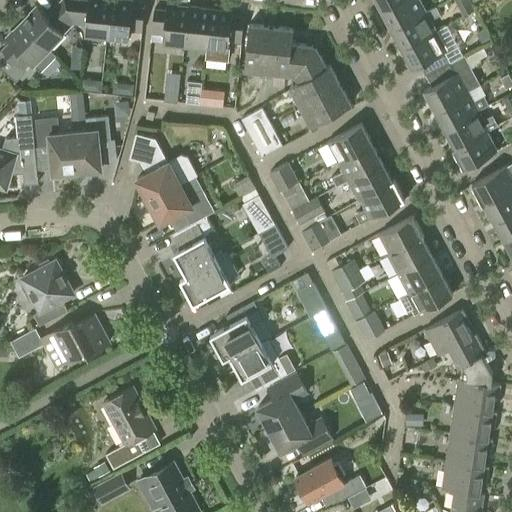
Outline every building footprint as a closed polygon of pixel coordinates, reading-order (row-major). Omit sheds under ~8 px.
[(48,47),(72,23),(63,0),(60,0),(46,15),(36,5),(21,21),(48,48),(48,47)] [(106,35),(109,0),(63,0),(72,23),(85,24),(84,33),(106,35)] [(109,0),(106,35),(128,37),(129,30),(141,31),(143,7),(131,6),(132,0),(109,0)] [(375,0),(381,10),(398,0),(375,0)] [(391,29),(425,11),(419,0),(398,0),(381,10),(391,29)] [(455,0),(462,14),(474,8),(469,0),(455,0)] [(184,43),(188,6),(166,3),(165,9),(153,8),(151,32),(152,32),(151,39),(162,41),(184,43)] [(425,11),(391,29),(401,48),(435,30),(429,19),(440,14),(436,5),(425,11)] [(205,46),(209,8),(188,6),(184,43),(205,46)] [(209,8),(205,46),(228,48),(228,40),(240,41),(243,18),(231,16),(232,10),(209,8)] [(56,54),(48,47),(48,48),(21,21),(5,37),(9,42),(1,50),(18,67),(27,58),(32,64),(34,62),(41,70),(56,54)] [(266,71),(270,26),(248,23),(243,69),(266,71)] [(288,74),(291,42),(292,28),(270,26),(266,71),(288,74)] [(425,74),(449,61),(443,50),(446,49),(435,30),(401,48),(412,68),(419,63),(425,74)] [(294,74),(313,45),(312,45),(291,42),(288,74),(294,74)] [(298,81),(325,66),(316,47),(313,45),(294,74),(298,81)] [(434,109),(468,91),(467,90),(480,84),(464,54),(450,62),(449,61),(425,74),(431,85),(423,89),(434,109)] [(299,105),(340,83),(329,64),(325,66),(298,81),(289,85),(299,105)] [(506,87),(511,83),(511,79),(508,72),(500,77),(506,87)] [(90,90),(91,79),(80,78),(79,89),(90,90)] [(200,101),(202,82),(188,80),(186,100),(200,101)] [(134,83),(124,82),(123,93),(133,94),(134,83)] [(340,83),(299,105),(310,125),(350,103),(340,83)] [(444,128),(478,110),(489,104),(483,94),(473,100),(468,91),(434,109),(444,128)] [(510,110),(511,108),(511,91),(503,96),(510,110)] [(83,102),(82,92),(70,94),(71,104),(83,102)] [(15,98),(16,112),(33,111),(32,97),(15,98)] [(130,113),(129,98),(114,99),(115,114),(130,113)] [(262,154),(282,143),(262,106),(242,117),(262,154)] [(486,130),(488,129),(498,124),(492,114),(483,119),(478,110),(444,128),(454,146),(452,147),(452,148),(486,130)] [(35,164),(31,114),(15,115),(17,136),(4,138),(1,149),(0,148),(0,185),(5,187),(10,170),(23,168),(23,166),(35,164)] [(72,130),(76,170),(84,169),(85,170),(87,171),(88,171),(91,171),(92,171),(95,170),(96,169),(98,168),(101,168),(98,140),(110,139),(107,115),(86,117),(87,129),(72,130)] [(76,170),(72,130),(58,132),(57,116),(34,118),(37,146),(49,145),(52,173),(56,172),(58,173),(59,174),(62,174),(63,174),(66,173),(67,173),(69,172),(71,171),(76,170)] [(337,161),(371,142),(360,123),(327,141),(337,161)] [(496,150),(486,130),(452,148),(462,168),(496,150)] [(145,201),(180,183),(198,174),(188,155),(181,153),(166,160),(154,138),(135,133),(128,158),(143,162),(148,171),(136,178),(139,184),(138,188),(145,201)] [(380,162),(381,161),(371,142),(337,161),(342,170),(332,176),(336,185),(347,179),(380,162)] [(280,190),(298,180),(288,160),(269,171),(280,190)] [(391,180),(381,161),(380,162),(347,179),(357,198),(392,180),(393,179),(393,178),(391,180)] [(511,187),(511,162),(471,184),(482,203),(511,187)] [(240,196),(255,188),(247,174),(232,182),(240,196)] [(404,199),(393,179),(392,180),(357,198),(358,199),(359,198),(365,208),(355,213),(360,222),(370,217),(404,199)] [(190,222),(195,220),(214,210),(202,188),(187,196),(180,183),(145,201),(153,215),(157,216),(160,222),(183,209),(190,222)] [(494,221),(511,211),(511,187),(482,203),(482,204),(484,203),(494,221)] [(257,229),(272,220),(258,194),(242,202),(257,229)] [(300,222),(324,209),(316,195),(292,208),(300,222)] [(504,240),(511,236),(511,211),(494,221),(504,240)] [(389,252),(423,234),(412,215),(378,233),(389,252)] [(311,248),(330,238),(320,219),(301,230),(311,248)] [(182,268),(212,251),(195,220),(190,222),(171,233),(179,248),(173,251),(182,268)] [(272,220),(257,229),(271,255),(287,247),(272,220)] [(397,273),(431,255),(421,236),(423,235),(423,234),(389,252),(383,255),(387,263),(390,261),(397,273)] [(212,251),(182,268),(186,275),(179,278),(192,303),(210,293),(229,283),(212,251)] [(407,292),(441,274),(431,255),(397,273),(407,292)] [(337,280),(360,268),(354,257),(339,265),(334,257),(327,261),(337,280)] [(49,262),(47,259),(39,263),(41,267),(22,277),(26,284),(21,287),(28,298),(32,296),(39,310),(33,313),(39,324),(67,310),(61,299),(72,292),(55,259),(49,262)] [(360,268),(337,280),(338,282),(338,281),(343,290),(341,291),(346,300),(365,290),(361,282),(366,279),(360,268)] [(441,274),(407,292),(399,296),(407,311),(412,309),(414,312),(417,311),(418,311),(452,293),(441,274)] [(326,307),(326,306),(313,282),(297,291),(310,315),(312,314),(326,307)] [(339,331),(326,307),(312,314),(325,338),(339,331)] [(461,368),(487,354),(475,332),(471,334),(466,325),(470,323),(462,308),(461,308),(461,309),(424,328),(438,354),(449,348),(458,366),(461,368)] [(366,339),(385,329),(375,309),(356,319),(366,339)] [(229,354),(259,338),(246,314),(215,331),(220,339),(214,342),(223,359),(230,355),(229,354)] [(95,325),(89,316),(73,324),(71,321),(51,332),(58,346),(62,344),(69,358),(86,349),(88,353),(108,342),(98,323),(95,325)] [(19,355),(43,343),(35,327),(11,340),(19,355)] [(229,354),(230,355),(238,370),(243,367),(256,390),(296,368),(286,351),(277,356),(267,337),(260,341),(259,338),(229,354)] [(347,342),(333,350),(337,358),(342,360),(353,354),(347,342)] [(450,511),(481,511),(484,492),(480,492),(482,481),(486,482),(488,465),(484,464),(486,454),(490,455),(492,438),(488,437),(490,427),(494,427),(497,411),(492,410),(494,399),(498,400),(501,383),(491,382),(492,373),(485,360),(489,358),(487,354),(461,368),(459,377),(458,377),(441,488),(453,489),(450,510),(452,510),(451,511),(450,511)] [(307,391),(296,372),(267,388),(273,398),(257,407),(269,428),(300,412),(293,398),(307,391)] [(356,400),(370,393),(369,392),(363,380),(350,387),(356,400)] [(113,468),(142,452),(135,438),(154,427),(132,386),(103,401),(125,443),(105,453),(113,468)] [(295,442),(301,453),(331,437),(325,426),(320,416),(306,423),(300,412),(269,428),(280,450),(295,442)] [(335,463),(330,455),(294,475),(308,501),(336,486),(343,498),(347,496),(356,491),(366,486),(359,473),(343,482),(340,476),(346,473),(339,461),(335,463)] [(163,511),(191,511),(198,509),(173,462),(145,477),(163,511)] [(383,473),(377,462),(363,470),(369,481),(383,473)] [(102,502),(130,487),(122,470),(93,485),(94,487),(84,492),(90,505),(101,500),(102,502)] [(372,494),(391,484),(386,474),(366,483),(372,494)] [(356,491),(347,496),(353,507),(362,502),(356,491)]
